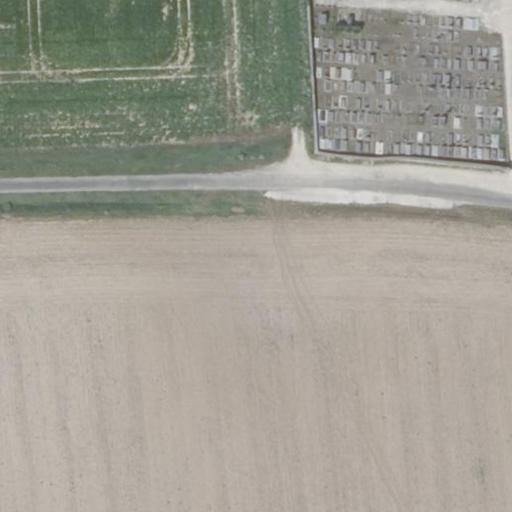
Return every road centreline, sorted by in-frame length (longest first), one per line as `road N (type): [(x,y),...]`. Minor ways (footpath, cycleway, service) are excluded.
road 1 (unclassified): [(193,182),(511,199)]
road 2 (track): [(0,185),(193,182)]
